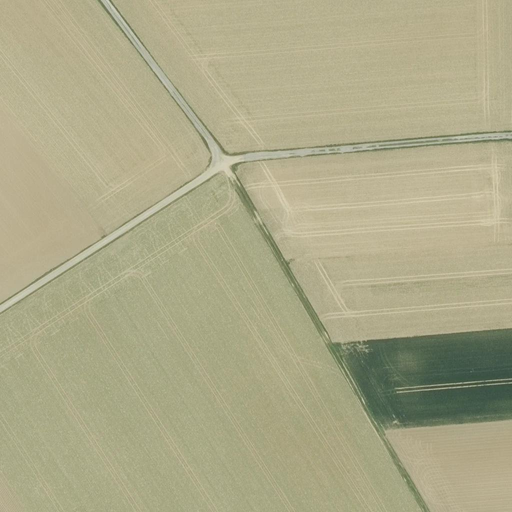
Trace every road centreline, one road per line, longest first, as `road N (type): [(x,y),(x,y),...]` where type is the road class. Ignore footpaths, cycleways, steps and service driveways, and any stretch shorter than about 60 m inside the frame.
road 1 (track): [(224,164),(423,511)]
road 2 (track): [(511,138),(224,164)]
road 3 (track): [(0,309),(224,164)]
road 4 (track): [(224,164),(104,0)]
